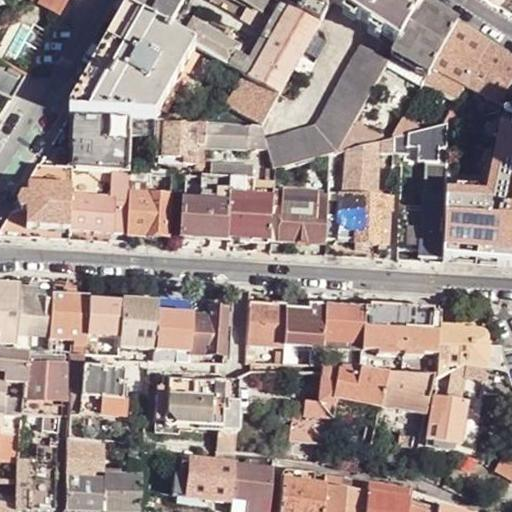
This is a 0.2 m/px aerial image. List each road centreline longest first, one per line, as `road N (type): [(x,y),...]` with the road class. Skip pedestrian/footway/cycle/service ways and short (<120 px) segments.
road 1 (residential): [(0,254),(511,287)]
road 2 (residential): [(96,0),(0,162)]
